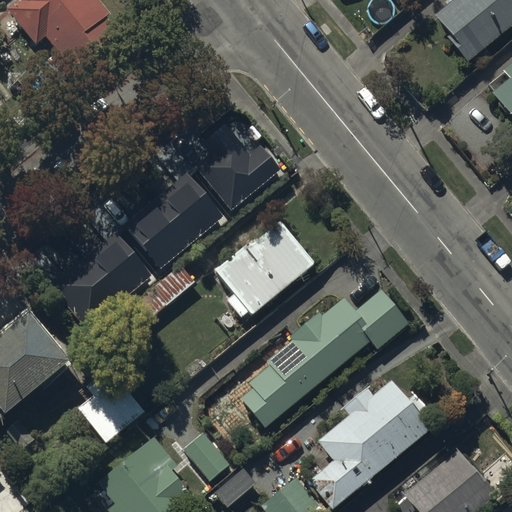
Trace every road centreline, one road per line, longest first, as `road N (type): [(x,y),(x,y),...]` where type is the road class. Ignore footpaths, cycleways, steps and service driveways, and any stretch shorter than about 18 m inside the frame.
road 1 (tertiary): [(249,10),(511,328)]
road 2 (residential): [(249,10),(0,217)]
